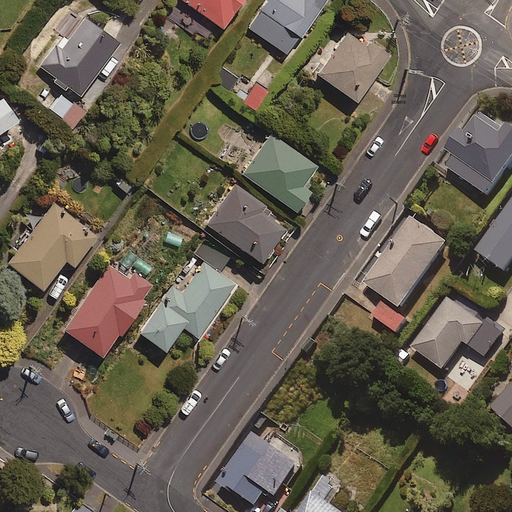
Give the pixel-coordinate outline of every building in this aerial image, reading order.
[(182,0),(218,26),(237,0),(182,0)] [(320,0),(265,0),(247,28),(286,53),(320,0)] [(116,40),(80,13),(39,66),(75,93),(99,62),(109,70),(121,55),(110,47),(116,40)] [(363,43),(345,30),(315,72),(353,99),(386,52),(367,38),(363,43)] [(70,101),(57,92),(47,107),(60,116),(70,101)] [(0,126),(14,117),(0,94),(0,126)] [(464,133),(461,130),(446,151),(449,154),(443,163),(487,195),(511,160),(511,126),(506,123),(502,128),(479,112),(464,133)] [(313,163),(268,132),(241,172),(292,208),(306,187),(300,182),(313,163)] [(285,220),(232,183),(205,222),(257,259),(285,220)] [(95,233),(53,200),(5,261),(38,287),(62,257),(70,264),(95,233)] [(511,261),(511,200),(476,251),(505,271),(511,261)] [(447,243),(411,216),(364,281),(400,308),(447,243)] [(227,258),(208,244),(193,264),(197,267),(184,284),(176,278),(137,330),(161,348),(179,324),(194,334),(232,283),(217,272),(227,258)] [(125,278),(108,265),(61,325),(98,354),(151,286),(131,270),(125,278)] [(499,335),(449,298),(412,347),(443,370),(464,342),(483,356),(499,335)] [(407,319),(381,302),(372,316),(398,333),(407,319)] [(511,426),(511,381),(490,407),(511,426)] [(275,497),(298,463),(252,432),(219,482),(255,506),(265,491),(275,497)] [(343,486),(326,474),(299,511),(342,511),(331,504),(343,486)] [(95,511),(80,500),(70,511),(95,511)]
